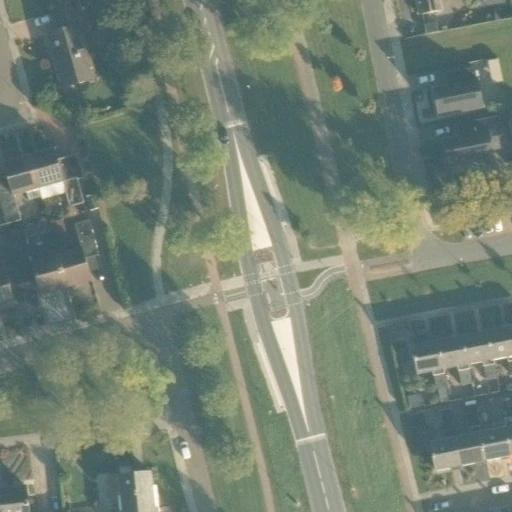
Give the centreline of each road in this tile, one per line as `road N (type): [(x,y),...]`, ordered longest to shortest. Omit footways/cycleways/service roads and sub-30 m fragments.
road 1 (secondary): [(190,0),(265,336),(320,511)]
road 2 (secondary): [(336,511),(293,299),(207,0)]
road 3 (residential): [(422,258),(372,0)]
road 4 (residential): [(0,445),(183,423)]
road 5 (residential): [(0,358),(153,315)]
